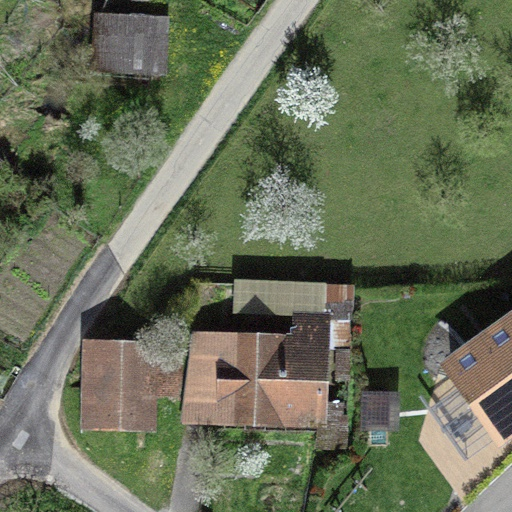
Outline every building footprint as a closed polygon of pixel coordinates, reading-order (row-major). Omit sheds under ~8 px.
[(168,77),(169,18),(92,17),(91,76),(168,77)] [(223,335),(188,334),(184,426),(326,433),(330,350),(351,351),(354,289),(226,282),(223,335)] [(511,446),(511,316),(439,367),(497,457),(511,446)] [(156,345),(81,344),(80,433),(156,435),(157,401),(181,401),(181,356),(156,355),(156,345)] [(359,435),(399,437),(401,393),(361,391),(359,435)]
